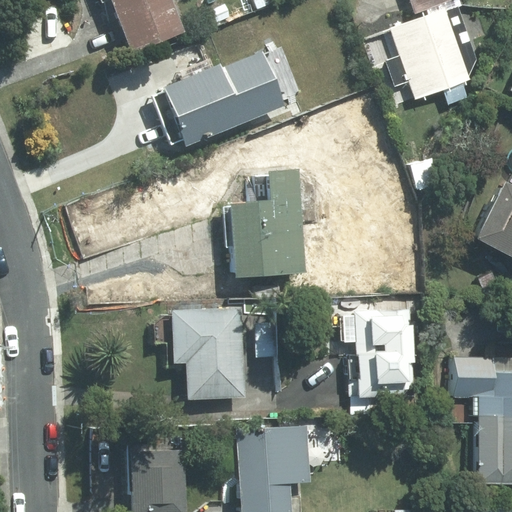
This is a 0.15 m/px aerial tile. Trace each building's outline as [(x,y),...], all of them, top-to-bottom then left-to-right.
[(95,0),(118,58),(175,36),(160,0),(95,0)] [(216,0),(196,0),(210,25),(225,17),(216,0)] [(401,0),(407,16),(452,0),(401,0)] [(436,11),(381,31),(390,58),(377,63),(386,90),(400,85),(406,102),(463,81),(462,79),(470,60),(450,9),(437,13),(436,11)] [(275,110),(252,54),(209,71),(208,68),(146,93),(169,152),(275,110)] [(511,65),(499,94),(511,99),(511,65)] [(425,159),(401,165),(409,195),(433,188),(425,159)] [(215,208),(221,282),(295,277),(288,174),(253,176),(255,205),(215,208)] [(511,271),(511,198),(487,186),(458,245),(511,271)] [(490,290),(478,255),(461,261),(474,296),(490,290)] [(172,365),(173,401),(234,399),(231,309),(157,311),(158,365),(172,365)] [(339,381),(340,398),(391,396),(390,365),(399,365),(398,327),(388,327),(388,317),(383,317),(383,312),(344,313),(345,316),(330,317),(331,344),(345,344),(345,356),(343,356),(344,380),(339,381)] [(511,359),(443,357),(441,397),(466,398),(463,485),(511,487),(511,359)] [(298,427),(224,430),(226,511),(280,511),(279,485),(300,484),(298,427)] [(174,511),(174,452),(116,453),(116,511),(174,511)]
